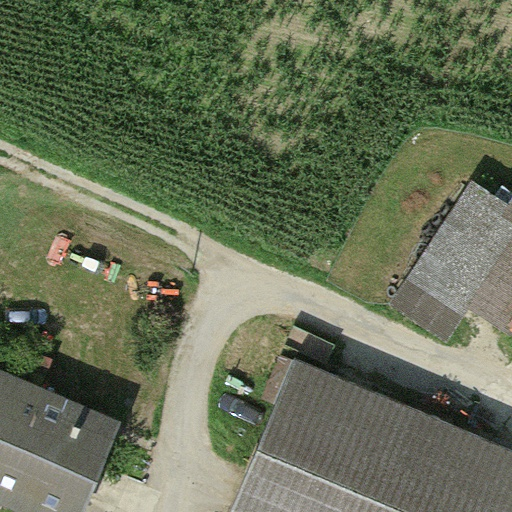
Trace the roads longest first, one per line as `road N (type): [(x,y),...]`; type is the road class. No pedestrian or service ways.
road 1 (track): [(243,268),(511,397)]
road 2 (track): [(0,152),(243,268)]
road 3 (track): [(243,268),(209,328),(175,511)]
